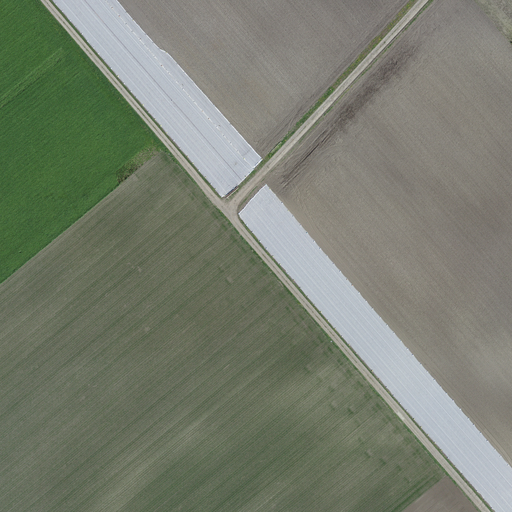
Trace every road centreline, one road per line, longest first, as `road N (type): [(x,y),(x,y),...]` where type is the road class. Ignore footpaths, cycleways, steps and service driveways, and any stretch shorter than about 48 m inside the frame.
road 1 (track): [(46,0),(486,511)]
road 2 (track): [(218,202),(414,0)]
